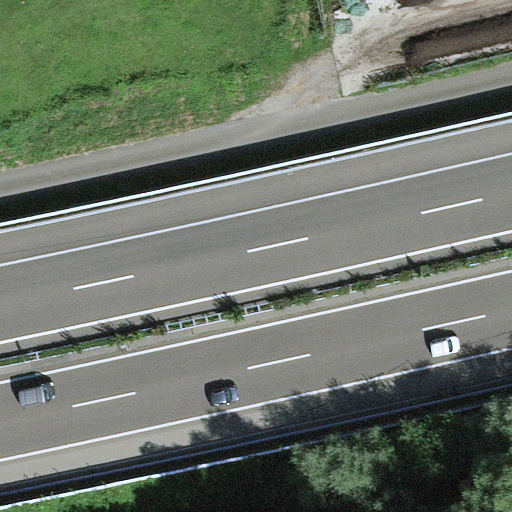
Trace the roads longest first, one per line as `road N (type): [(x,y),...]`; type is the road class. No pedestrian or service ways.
road 1 (motorway): [(0,421),(511,308)]
road 2 (residential): [(0,189),(511,78)]
road 3 (motorway): [(511,191),(0,302)]
